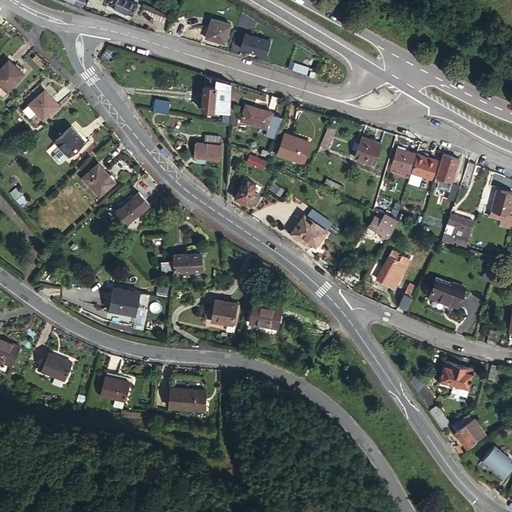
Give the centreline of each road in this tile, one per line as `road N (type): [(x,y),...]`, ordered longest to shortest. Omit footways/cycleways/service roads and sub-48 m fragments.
road 1 (residential): [(405,511),(348,420),(303,385),(248,362),(112,342),(0,275)]
road 2 (tertiary): [(343,311),(149,153),(81,65),(80,25)]
road 3 (tertiary): [(80,25),(328,98)]
road 4 (tertiary): [(493,511),(443,459),(343,311)]
road 5 (unclassified): [(343,311),(365,308),(511,357)]
road 6 (primary): [(260,0),(384,75)]
road 7 (unknown): [(395,113),(511,172)]
road 8 (primary): [(414,63),(301,0)]
